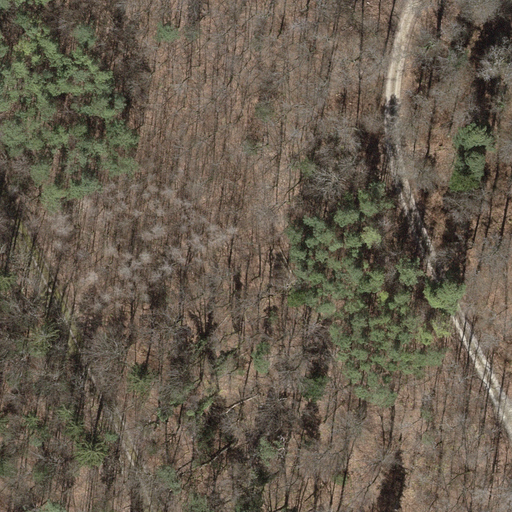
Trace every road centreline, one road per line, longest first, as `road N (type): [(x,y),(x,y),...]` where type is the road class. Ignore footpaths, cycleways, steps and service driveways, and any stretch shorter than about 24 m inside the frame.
road 1 (track): [(511,439),(451,327),(402,158),(395,65),(416,0)]
road 2 (track): [(157,511),(132,473),(93,350),(0,166)]
